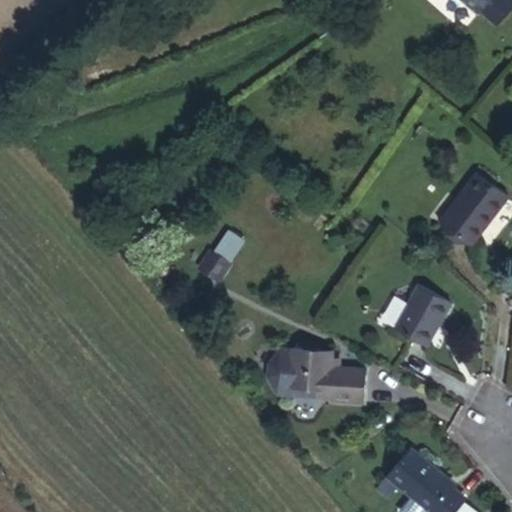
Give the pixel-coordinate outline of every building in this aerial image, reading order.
[(478,30),(500,3),(495,0),(433,0),(428,6),(443,20),(450,12),(475,33),(478,30)] [(506,36),(511,28),(511,0),(502,0),(500,3),(478,30),(491,39),(506,36)] [(472,263),(511,217),(482,194),(443,241),(472,263)] [(230,274),(210,260),(201,274),(220,287),(230,274)] [(433,364),(462,321),(431,301),(402,344),(433,364)] [(348,386),(348,373),(340,373),(340,365),(290,363),(273,386),(291,408),(304,404),(343,408),(344,417),(373,418),(374,386),(348,386)] [(459,505),(419,469),(393,493),(395,494),(405,504),(414,511),(460,511),(459,511),(459,505)] [(389,511),(396,511),(405,504),(395,494),(383,505),(389,511)]
